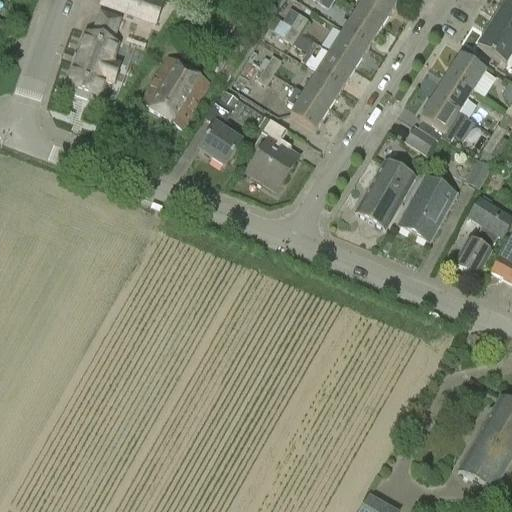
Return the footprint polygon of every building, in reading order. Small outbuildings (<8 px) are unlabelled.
[(102,0),(100,7),(155,26),(162,5),(147,0),(102,0)] [(364,0),(356,14),(381,30),(395,8),(381,0),(364,0)] [(490,28),(511,42),(511,11),(504,6),(490,28)] [(356,14),(343,35),(368,51),(381,30),(356,14)] [(113,86),(119,68),(111,65),(117,47),(111,44),(119,22),(100,15),(92,38),(85,35),(66,90),(75,93),(74,98),(86,103),(88,98),(98,101),(104,83),(113,86)] [(299,19),(291,31),(299,36),(307,24),(299,19)] [(292,48),(305,56),(312,46),(298,37),(299,36),(291,31),(279,24),(272,35),(284,42),(283,43),(291,48),(292,48)] [(476,50),(505,69),(511,58),(511,42),(490,28),(476,50)] [(343,35),(329,56),(354,72),(368,51),(343,35)] [(224,89),(235,70),(246,51),(229,41),(218,60),(212,57),(202,77),(224,89)] [(329,56),(316,76),(341,92),(354,72),(329,56)] [(459,59),(446,80),(471,96),(485,75),(459,59)] [(168,61),(139,108),(180,133),(209,86),(168,61)] [(264,73),(272,78),(280,66),(272,61),(270,64),(264,73)] [(257,85),(265,90),(272,78),(264,73),(264,74),(249,64),(242,75),(257,84),(257,85)] [(316,76),(302,97),(327,113),(341,92),(316,76)] [(458,117),(471,96),(446,80),(433,101),(458,117)] [(314,135),(327,113),(302,97),(295,92),(287,105),(294,110),(289,119),(314,135)] [(232,113),(237,104),(224,96),(218,104),(232,113)] [(423,125),(417,133),(437,146),(439,142),(448,148),(465,121),(458,117),(433,101),(419,122),(423,125)] [(223,171),(241,144),(228,136),(232,130),(225,125),(232,114),(232,113),(218,104),(216,104),(204,123),(214,129),(198,155),(223,171)] [(256,129),(262,133),(268,123),(262,120),(256,129)] [(269,124),(261,138),(268,143),(246,177),(275,195),(296,161),(282,151),(284,146),(280,144),(286,135),(269,124)] [(497,129),(489,142),(498,147),(501,141),(506,135),(497,129)] [(438,146),(437,146),(417,133),(414,131),(405,146),(425,159),(426,158),(430,160),(438,146)] [(506,145),(501,141),(498,147),(489,142),(482,154),(484,155),(478,164),(490,171),(495,162),(506,145)] [(383,165),(353,217),(384,234),(413,182),(383,165)] [(475,165),(464,186),(478,193),(489,173),(475,165)] [(421,181),(395,229),(429,247),(455,199),(421,181)] [(511,224),(511,221),(478,202),(466,222),(486,234),(478,249),(467,243),(452,270),(475,283),(491,255),(489,254),(497,240),(501,243),(511,224)] [(511,234),(489,276),(511,287),(511,234)] [(511,407),(499,400),(456,475),(491,495),(511,459),(511,407)] [(391,511),(367,498),(359,511),(391,511)]
